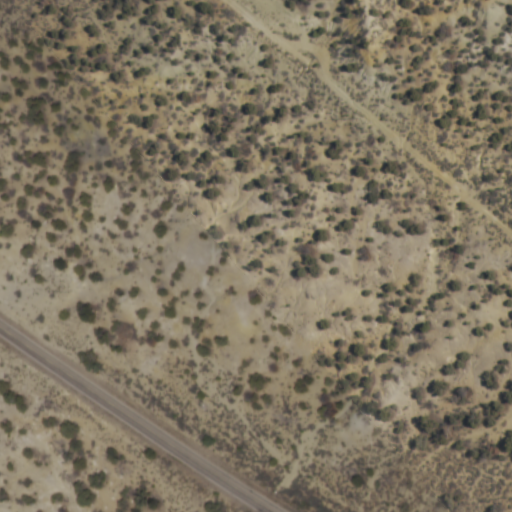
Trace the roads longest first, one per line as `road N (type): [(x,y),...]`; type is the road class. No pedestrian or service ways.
road 1 (track): [(236,0),(283,37),(314,46),(346,90),(511,226)]
road 2 (primary): [(288,511),(0,320)]
